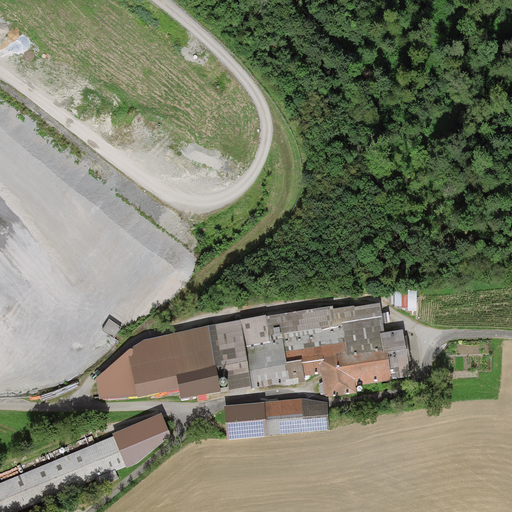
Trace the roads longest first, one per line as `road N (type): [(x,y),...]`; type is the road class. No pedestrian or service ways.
road 1 (unclassified): [(202,408),(409,392),(436,339),(511,337)]
road 2 (unclassified): [(0,404),(202,408)]
road 3 (unclassified): [(202,408),(186,431),(87,511)]
